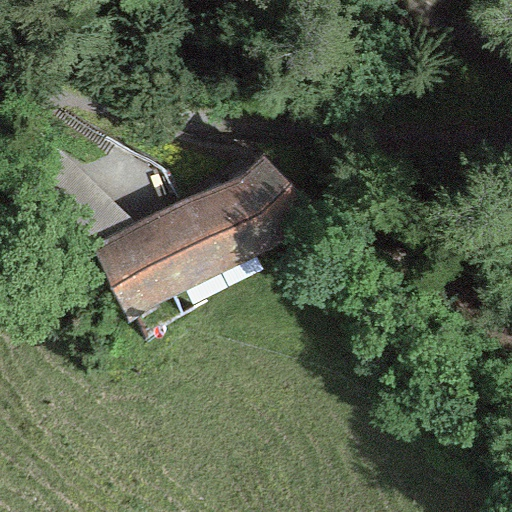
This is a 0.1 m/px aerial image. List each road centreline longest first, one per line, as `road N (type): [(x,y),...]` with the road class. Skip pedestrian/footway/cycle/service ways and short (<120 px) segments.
road 1 (track): [(511,139),(164,122),(74,101)]
road 2 (track): [(406,0),(400,4),(436,25),(511,46)]
